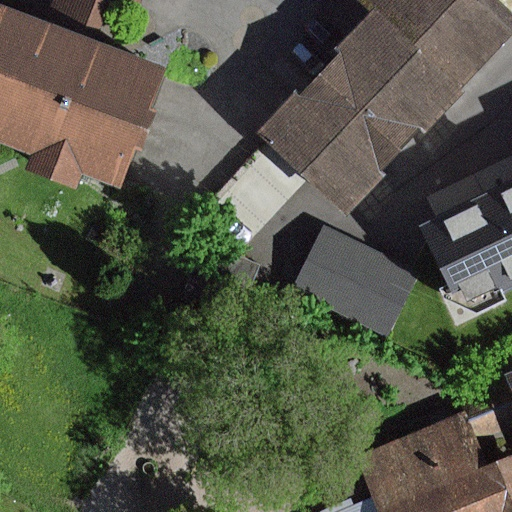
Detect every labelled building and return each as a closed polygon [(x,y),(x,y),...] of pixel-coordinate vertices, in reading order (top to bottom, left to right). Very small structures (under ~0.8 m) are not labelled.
[(55,0),(51,13),(100,30),(108,7),(135,17),(141,0),(55,0)] [(340,54),(264,134),(346,211),(511,35),(511,33),(477,0),(356,0),(370,12),(335,49),(340,54)] [(165,68),(0,5),(0,143),(30,155),(24,171),(76,191),(82,175),(117,188),(133,148),(142,152),(157,113),(149,110),(165,68)] [(262,140),(209,193),(243,227),(296,174),(262,140)] [(511,179),(416,225),(449,295),(478,315),(506,301),(501,291),(511,285),(511,179)] [(417,272),(320,226),(288,291),(385,338),(417,272)] [(462,420),(363,458),(377,501),(381,511),(511,511),(511,456),(481,468),(462,420)] [(381,511),(377,501),(350,511),(381,511)]
